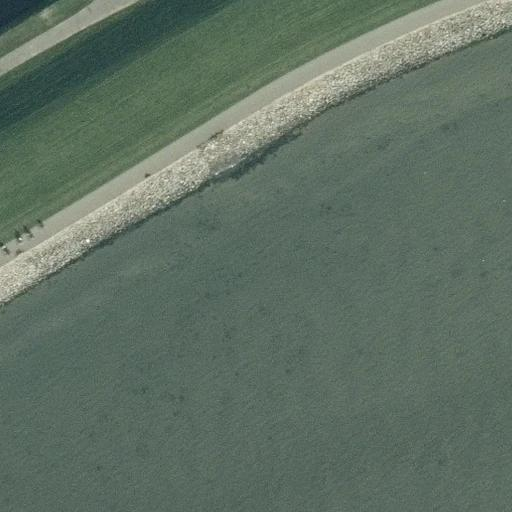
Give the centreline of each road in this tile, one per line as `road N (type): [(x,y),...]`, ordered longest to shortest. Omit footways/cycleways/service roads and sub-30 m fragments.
road 1 (unclassified): [(0,273),(294,95),(498,0)]
road 2 (unclassified): [(125,0),(0,76)]
